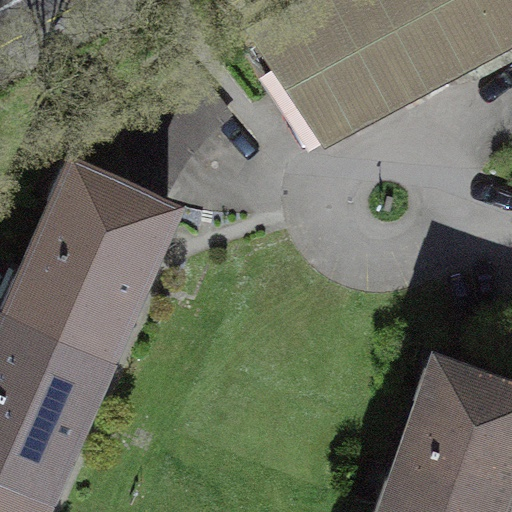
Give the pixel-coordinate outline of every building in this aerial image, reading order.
[(511,0),(295,0),(251,25),(322,152),(358,132),(511,46),(511,0)] [(226,105),(190,56),(161,79),(127,116),(100,161),(161,188),(176,160),(199,130),(226,105)] [(100,161),(71,146),(5,294),(126,348),(192,200),(161,188),(100,161)] [(126,348),(5,294),(0,305),(0,473),(58,499),(126,348)] [(396,476),(500,511),(511,511),(511,378),(440,353),(396,476)] [(0,511),(52,511),(58,499),(0,473),(0,511)] [(500,511),(396,476),(383,511),(500,511)]
